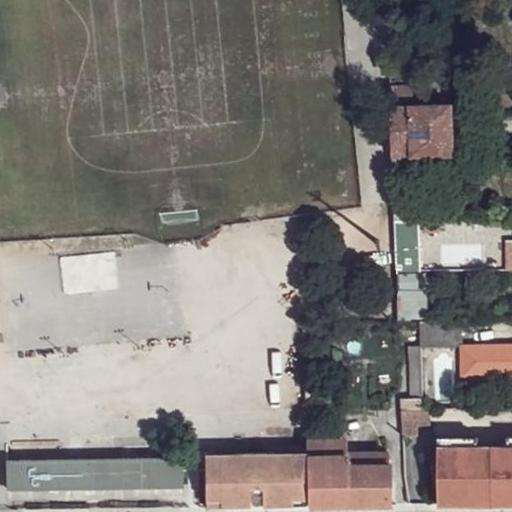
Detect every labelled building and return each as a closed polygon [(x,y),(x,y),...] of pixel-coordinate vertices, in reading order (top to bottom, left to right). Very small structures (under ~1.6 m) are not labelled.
[(390,85),(391,106),(393,156),(396,220),(417,221),(426,221),(425,186),(416,186),(415,155),(412,155),(410,105),(410,85),(390,85)] [(410,105),(412,155),(415,155),(455,155),(454,104),(410,105)] [(417,221),(396,220),(397,271),(419,271),(417,221)] [(417,221),(418,236),(438,235),(438,221),(426,221),(417,221)] [(399,274),(400,292),(426,291),(425,273),(399,274)] [(460,321),(420,321),(421,346),(460,344),(460,321)] [(511,343),(481,344),(480,368),(511,368),(511,343)] [(480,368),(481,344),(460,344),(460,369),(480,368)] [(408,347),(410,398),(422,398),(421,346),(408,347)] [(303,381),(304,410),(315,409),(314,380),(303,381)] [(402,398),(402,409),(423,409),(422,398),(410,398),(402,398)] [(489,398),(489,408),(508,408),(508,398),(489,398)] [(402,413),(404,436),(430,436),(429,408),(423,409),(402,409),(402,413)] [(305,440),(306,455),(347,453),(347,438),(305,440)] [(511,445),(438,446),(439,504),(511,503),(511,445)] [(219,456),(220,506),(249,506),(249,501),(254,504),(256,505),(262,502),(262,506),(292,505),(292,499),(307,499),(306,455),(275,455),(275,451),(234,452),(234,455),(219,456)] [(206,506),(220,506),(219,456),(234,455),(234,452),(205,452),(206,506)] [(307,499),(307,505),(391,504),(391,463),(348,463),(347,453),(306,455),(307,499)] [(347,453),(348,463),(391,463),(391,454),(347,453)] [(7,461),(7,489),(182,486),(182,457),(7,461)]
